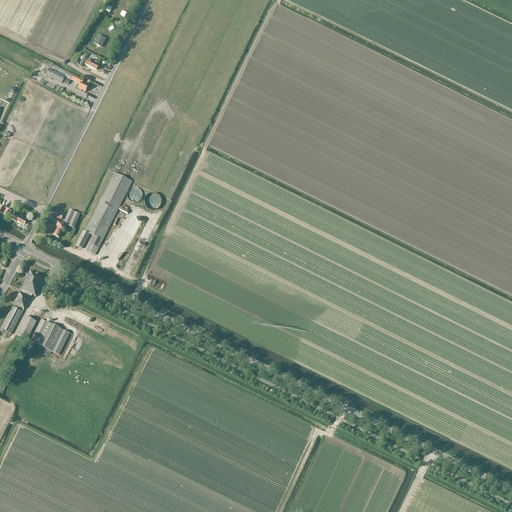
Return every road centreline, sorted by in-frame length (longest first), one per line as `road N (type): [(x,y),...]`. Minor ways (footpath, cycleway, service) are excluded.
road 1 (tertiary): [(511,489),(24,248)]
road 2 (track): [(278,0),(133,302)]
road 3 (unclassified): [(39,216),(148,0)]
road 4 (track): [(344,406),(328,434),(317,431),(280,511)]
